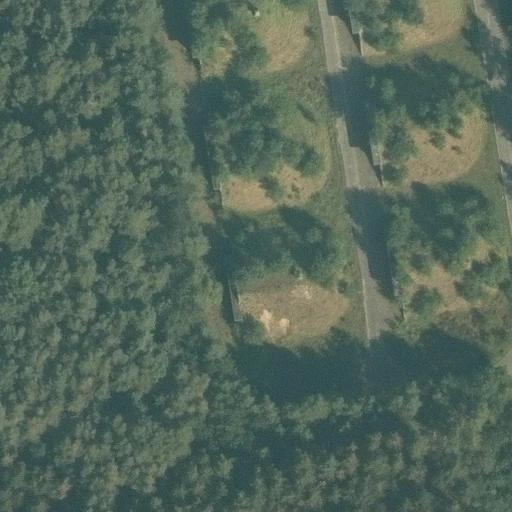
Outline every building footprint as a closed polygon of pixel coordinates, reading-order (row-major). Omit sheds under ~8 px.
[(192,0),(202,62),(294,46),(297,36),(302,23),(300,10),(297,0),(192,0)] [(354,0),(360,36),(452,20),(455,9),(458,0),(354,0)] [(464,90),(370,106),(380,171),(472,155),(475,144),(480,131),(478,119),(475,108),(464,90)] [(306,110),(212,126),(222,191),(314,175),(317,165),(322,152),(320,139),(317,128),(306,110)] [(486,215),(392,231),(402,296),(494,280),(497,269),(502,256),(501,244),(498,232),(486,215)] [(327,238),(233,253),(243,318),(335,302),(338,292),(343,279),(341,266),(338,255),(327,238)]
